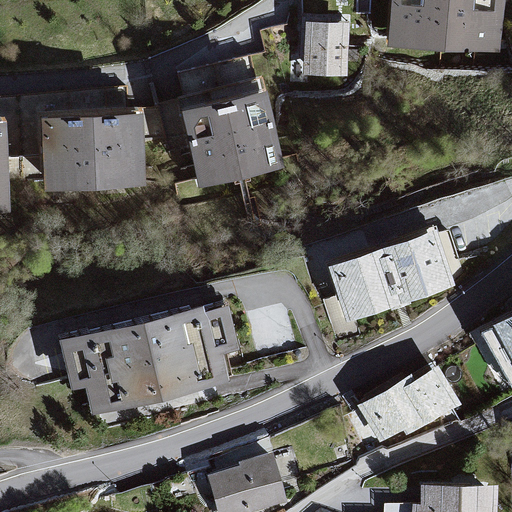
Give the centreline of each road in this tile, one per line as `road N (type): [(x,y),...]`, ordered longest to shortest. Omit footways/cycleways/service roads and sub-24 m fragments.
road 1 (unclassified): [(511,275),(414,343),(266,413),(0,495)]
road 2 (residential): [(279,0),(158,62),(103,78),(0,89)]
road 3 (residential): [(295,511),(358,471),(511,407)]
